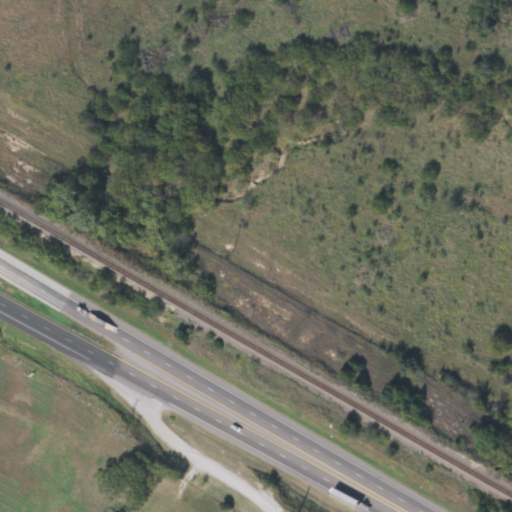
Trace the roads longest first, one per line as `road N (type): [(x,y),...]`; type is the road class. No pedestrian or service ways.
road 1 (trunk): [(138,365),(397,511)]
road 2 (residential): [(273,511),(162,429),(138,365)]
road 3 (trunk): [(138,365),(125,339),(0,266)]
road 4 (trunk): [(0,303),(108,362),(138,365)]
